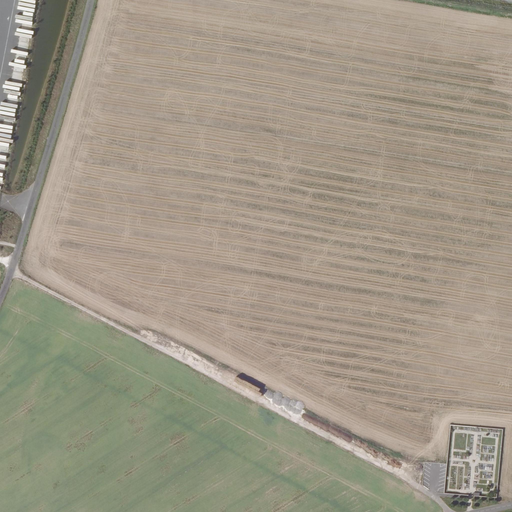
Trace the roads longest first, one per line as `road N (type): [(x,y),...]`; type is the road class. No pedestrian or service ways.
road 1 (track): [(434,495),(11,269)]
road 2 (tertiary): [(0,297),(90,0)]
